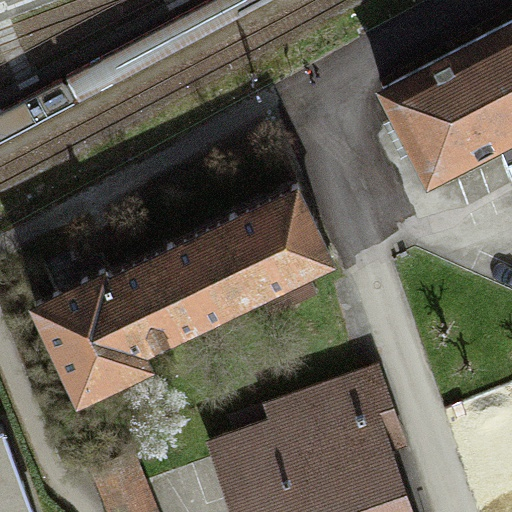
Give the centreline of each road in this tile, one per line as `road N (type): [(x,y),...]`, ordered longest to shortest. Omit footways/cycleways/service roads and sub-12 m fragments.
road 1 (residential): [(300,93),(446,511)]
road 2 (residential): [(300,93),(0,248)]
road 3 (residential): [(467,0),(300,93)]
